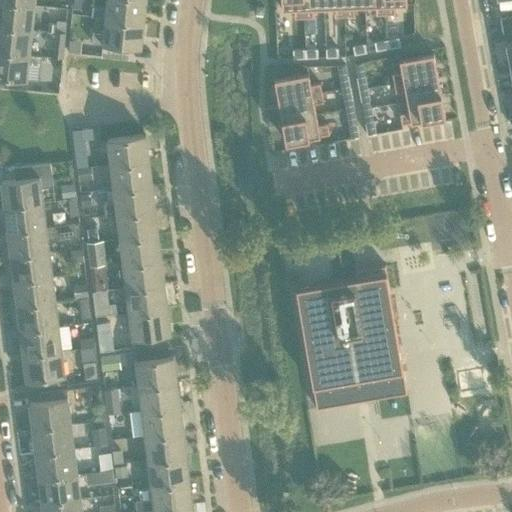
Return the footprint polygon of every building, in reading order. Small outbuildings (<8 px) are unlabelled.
[(34,3),(0,0),(0,24),(32,28),(34,3)] [(145,0),(106,0),(106,5),(92,4),(91,14),(105,15),(105,16),(143,20),(145,0)] [(304,0),(283,0),(284,9),(297,9),(297,18),(305,18),(304,0)] [(324,0),(304,0),(305,18),(313,17),(313,8),(325,8),(324,0)] [(345,0),(324,0),(325,8),(337,7),(338,16),(346,16),(345,0)] [(365,0),(345,0),(346,16),(354,16),(353,7),(366,6),(365,0)] [(385,0),(365,0),(366,6),(378,6),(379,15),(386,15),(385,0)] [(406,0),(385,0),(386,15),(394,14),(394,5),(407,5),(406,0)] [(502,31),(511,29),(511,15),(499,18),(502,31)] [(143,20),(105,16),(102,42),(140,46),(143,20)] [(32,28),(0,24),(0,49),(29,53),(32,28)] [(387,38),(388,47),(400,45),(399,35),(387,38)] [(376,49),(388,47),(387,38),(375,40),(376,49)] [(355,53),(367,51),(365,42),(353,44),(355,53)] [(51,55),(60,56),(61,46),(52,45),(51,55)] [(338,46),(326,46),(326,56),(338,55),(338,46)] [(293,48),(293,57),(305,56),(305,47),(293,48)] [(317,56),(317,47),(305,47),(305,56),(317,56)] [(29,53),(0,49),(0,75),(26,78),(29,53)] [(429,73),(426,53),(394,59),(396,71),(387,72),(388,80),(429,73)] [(307,72),(275,78),(279,98),(320,90),(318,82),(309,84),(307,72)] [(429,73),(388,80),(390,88),(399,86),(401,99),(433,93),(429,73)] [(341,87),(350,86),(348,74),(339,75),(341,87)] [(359,88),(367,86),(365,74),(356,76),(359,88)] [(350,86),(341,87),(344,99),(352,97),(350,86)] [(369,98),(367,86),(359,88),(361,99),(369,98)] [(320,90),(279,98),(282,118),(314,112),(312,100),(321,98),(320,90)] [(436,113),(433,93),(401,99),(403,111),(394,113),(395,120),(436,113)] [(325,123),(316,124),(314,112),(282,118),(286,138),(327,130),(325,123)] [(365,121),(367,133),(376,131),(374,120),(365,121)] [(359,135),(357,123),(348,124),(350,136),(359,135)] [(110,163),(149,158),(145,133),(107,137),(110,163)] [(88,140),(74,141),(78,168),(91,167),(88,140)] [(114,188),(152,183),(149,158),(110,163),(114,188)] [(4,205),(43,200),(41,186),(49,185),(46,162),(14,166),(16,178),(1,179),(4,205)] [(117,213),(155,208),(152,183),(114,188),(115,200),(103,201),(105,214),(117,212),(117,213)] [(4,205),(7,230),(46,225),(43,200),(4,205)] [(120,237),(158,232),(155,208),(117,213),(120,237)] [(426,242),(422,218),(393,223),(375,226),(379,250),(398,247),(426,242)] [(46,225),(7,230),(11,255),(49,250),(47,237),(76,234),(74,221),(46,225)] [(161,257),(158,232),(120,237),(123,262),(161,257)] [(105,262),(102,239),(86,241),(89,264),(105,262)] [(84,260),(83,248),(73,249),(74,261),(84,260)] [(14,279),(52,275),(49,250),(11,255),(14,279)] [(164,282),(161,257),(123,262),(126,287),(164,282)] [(354,400),(407,391),(385,263),(355,268),(356,276),(296,286),(316,406),(354,400)] [(109,287),(105,264),(90,266),(93,289),(109,287)] [(17,304),(55,299),(52,275),(14,279),(17,304)] [(88,295),(87,282),(74,283),(76,296),(88,295)] [(167,307),(164,282),(126,287),(129,311),(167,307)] [(58,324),(55,299),(17,304),(20,329),(58,324)] [(116,312),(115,302),(94,305),(95,314),(116,312)] [(171,332),(167,307),(129,311),(132,337),(171,332)] [(61,349),(58,324),(20,329),(23,354),(61,349)] [(95,344),(94,334),(80,336),(81,346),(95,344)] [(114,348),(112,336),(100,337),(101,349),(114,348)] [(65,374),(61,349),(23,354),(26,379),(65,374)] [(135,359),(139,385),(177,380),(174,354),(135,359)] [(139,385),(142,409),(180,405),(177,380),(139,385)] [(29,401),(32,427),(71,422),(67,396),(29,401)] [(180,405),(142,409),(145,434),(183,430),(180,405)] [(32,427),(35,451),(74,447),(71,422),(32,427)] [(107,442),(105,430),(93,432),(94,444),(107,442)] [(145,434),(148,459),(186,454),(183,430),(145,434)] [(35,451),(38,476),(77,471),(74,447),(35,451)] [(114,467),(112,452),(96,454),(98,469),(114,467)] [(148,459),(151,484),(189,479),(186,454),(148,459)] [(77,471),(38,476),(41,501),(80,496),(77,471)] [(151,484),(154,508),(193,504),(189,479),(151,484)] [(81,511),(80,496),(41,501),(42,511),(81,511)] [(116,511),(116,503),(99,505),(100,511),(116,511)]
